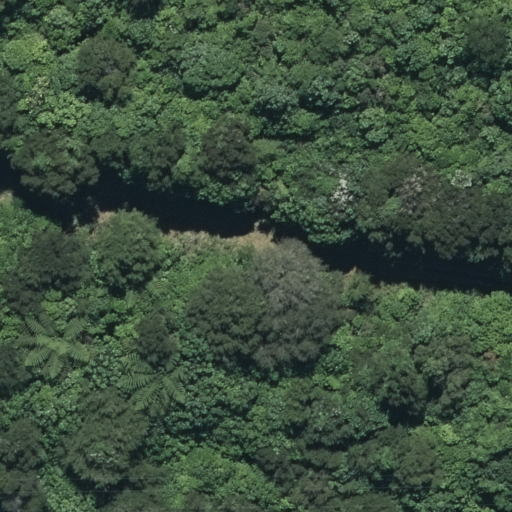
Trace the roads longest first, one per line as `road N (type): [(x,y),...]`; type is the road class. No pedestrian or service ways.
road 1 (track): [(511,248),(0,151)]
road 2 (track): [(511,453),(307,425),(48,417),(0,432)]
